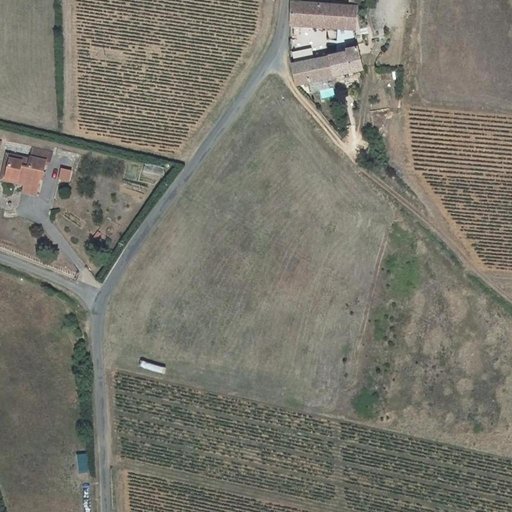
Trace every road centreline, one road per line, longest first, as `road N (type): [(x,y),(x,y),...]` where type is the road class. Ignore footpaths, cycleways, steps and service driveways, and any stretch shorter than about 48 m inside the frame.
road 1 (unclassified): [(285,0),(274,53),(100,302)]
road 2 (track): [(432,227),(293,91),(274,53)]
road 3 (unclassified): [(100,302),(106,511)]
